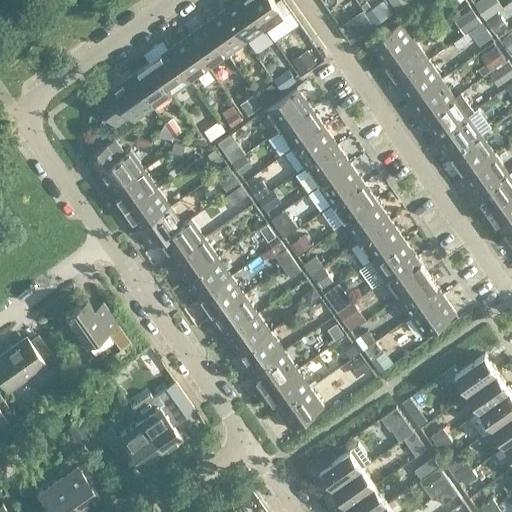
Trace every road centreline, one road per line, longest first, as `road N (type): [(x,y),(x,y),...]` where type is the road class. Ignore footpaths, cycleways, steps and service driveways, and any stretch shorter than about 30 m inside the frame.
road 1 (residential): [(511,297),(303,0)]
road 2 (residential): [(187,0),(22,113),(109,238)]
road 3 (residential): [(109,238),(260,445)]
road 4 (residential): [(0,317),(109,238)]
